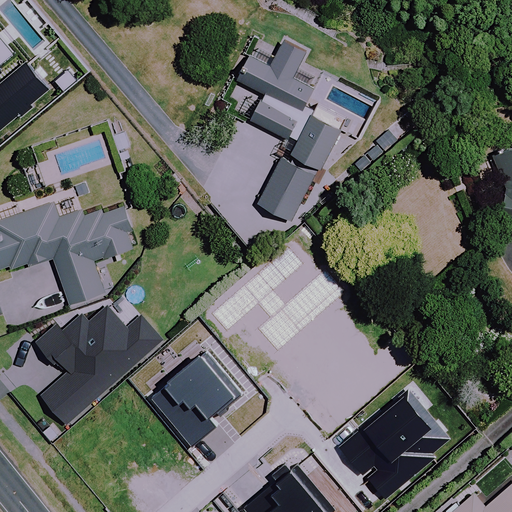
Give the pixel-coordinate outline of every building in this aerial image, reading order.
[(0,0),(0,3),(6,11),(20,0),(0,0)] [(261,95),(248,120),(285,139),(277,155),(281,157),(256,206),(291,224),(346,120),(318,105),(315,111),(306,106),(314,90),(294,80),(307,55),(282,42),(269,67),(249,56),(236,82),(261,95)] [(0,89),(0,134),(1,133),(17,119),(23,124),(41,108),(36,102),(49,90),(27,65),(0,89)] [(333,86),(324,102),(364,122),(372,106),(333,86)] [(511,148),(492,157),(507,187),(501,219),(511,221),(511,148)] [(41,166),(28,170),(33,190),(46,187),(41,166)] [(121,213),(119,207),(103,211),(102,207),(60,220),(55,204),(0,220),(0,269),(7,268),(7,270),(30,263),(31,267),(56,260),(69,304),(103,294),(93,261),(132,249),(128,236),(135,233),(128,211),(121,213)] [(157,346),(146,334),(127,353),(138,364),(157,346)] [(276,432),(317,397),(312,392),(322,383),(292,348),(180,443),(213,482),(221,476),(233,490),(222,499),(232,511),(274,511),(299,491),(268,455),(284,442),(276,432)] [(511,511),(511,478),(486,501),(476,490),(451,511),(511,511)]
